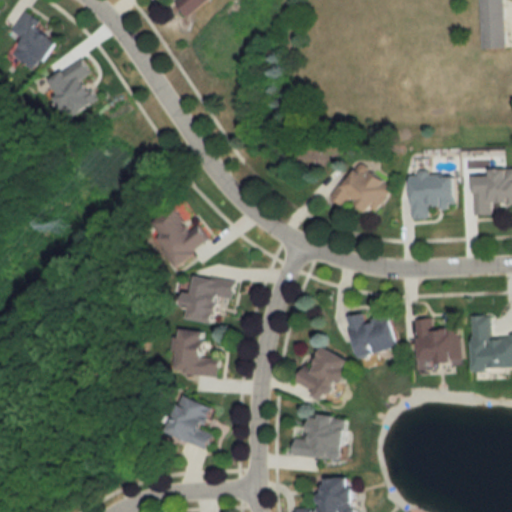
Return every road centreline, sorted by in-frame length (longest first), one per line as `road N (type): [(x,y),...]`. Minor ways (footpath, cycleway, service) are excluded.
road 1 (residential): [(511,271),(400,273),(302,251),(245,210),(110,24),(83,0)]
road 2 (residential): [(302,251),(269,335),(258,511)]
road 3 (residential): [(257,497),(175,500),(136,511)]
